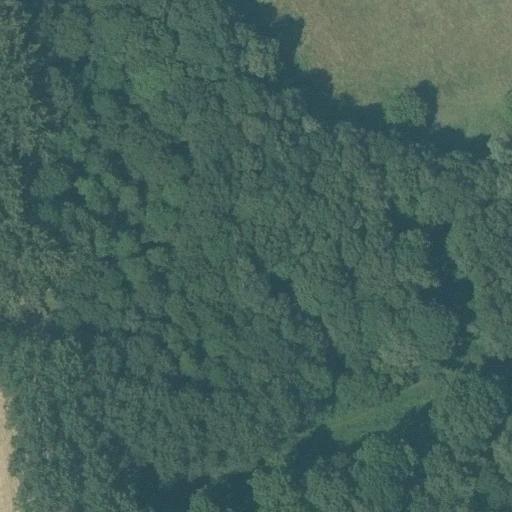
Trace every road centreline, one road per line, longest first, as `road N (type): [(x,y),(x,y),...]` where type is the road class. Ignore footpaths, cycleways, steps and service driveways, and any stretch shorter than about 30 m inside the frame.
road 1 (track): [(511,376),(259,445),(10,345)]
road 2 (track): [(45,511),(0,294)]
